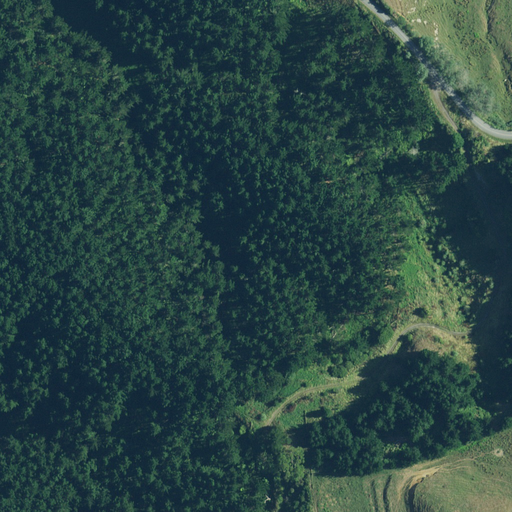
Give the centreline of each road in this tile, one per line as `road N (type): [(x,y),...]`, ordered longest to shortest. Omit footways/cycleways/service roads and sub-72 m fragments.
road 1 (track): [(283,511),(263,436),(246,421),(389,368),(411,328),(470,337),(483,318),(502,265),(465,146),(437,94),(440,77)]
road 2 (unclassified): [(365,0),(422,53),(475,123),(511,138)]
